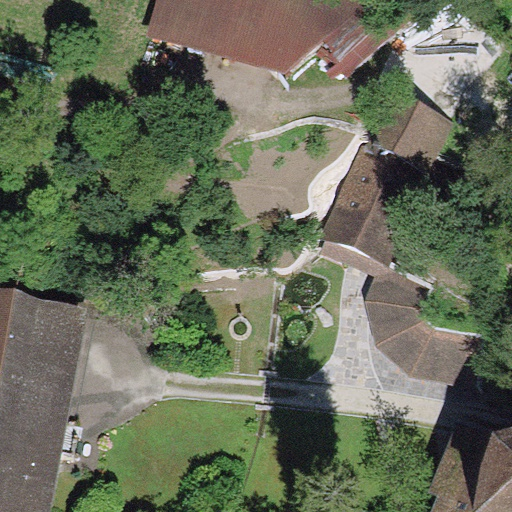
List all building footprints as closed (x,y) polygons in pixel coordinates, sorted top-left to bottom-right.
[(163,0),(151,45),(302,85),(324,0),(163,0)] [(438,129),(371,101),(310,250),(375,276),(438,129)] [(486,265),(469,251),(449,243),(428,242),(407,247),(388,259),(375,276),(367,298),(367,321),(375,343),(390,361),(410,373),(432,377),(455,374),(476,363),(492,346),(500,326),(502,305),(497,283),(486,265)] [(0,511),(52,511),(89,315),(0,298),(0,511)] [(511,511),(511,456),(480,443),(451,511),(511,511)]
